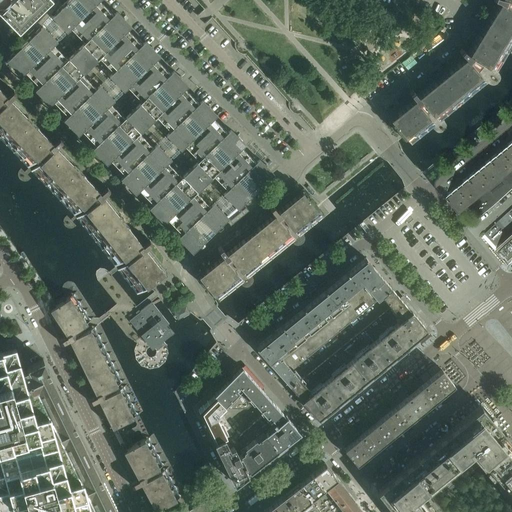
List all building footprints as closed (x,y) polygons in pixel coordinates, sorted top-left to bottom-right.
[(31,0),(0,0),(0,4),(9,14),(6,16),(11,20),(31,0)] [(68,0),(53,15),(50,13),(54,8),(51,5),(35,23),(38,25),(28,35),(30,37),(6,60),(21,75),(25,71),(39,85),(35,89),(49,104),(54,100),(59,106),(67,114),(63,119),(78,134),(82,130),(96,144),(92,148),(106,163),(111,159),(124,173),(120,177),(135,193),(139,189),(153,203),(148,207),(163,222),(168,218),(181,232),(177,236),(192,251),(212,232),(214,234),(227,221),(230,223),(248,208),(245,205),(241,209),(238,206),(273,172),(259,157),(254,161),(241,147),(245,143),(230,128),(226,132),(212,118),(217,114),(202,98),(198,102),(184,88),(188,84),(181,77),(173,69),(169,73),(156,59),(160,55),(145,40),(141,44),(127,29),(131,25),(116,10),(112,14),(99,0),(98,0),(68,0)] [(498,6),(484,28),(510,45),(511,45),(511,44),(511,43),(511,41),(511,0),(494,0),(496,4),(498,6)] [(462,60),(442,77),(461,101),(464,104),(465,104),(462,100),(469,94),(472,98),(473,97),(470,94),(477,88),(480,92),(481,91),(478,87),(484,82),(487,85),(488,84),(477,70),(483,64),(498,73),(499,72),(495,70),(500,62),(504,64),(504,63),(500,61),(505,53),(509,56),(510,54),(506,52),(510,45),(484,28),(479,36),(476,34),(470,35),(462,48),(459,52),(461,53),(460,58),(462,60)] [(411,102),(390,119),(412,146),(413,145),(410,142),(417,136),(420,140),(421,139),(418,135),(425,130),(428,133),(429,133),(426,129),(433,123),(436,127),(437,126),(425,112),(429,110),(440,124),(441,123),(438,119),(445,114),(448,117),(449,117),(446,113),(453,107),(456,111),(457,110),(454,106),(461,101),(442,77),(435,83),(432,79),(426,79),(409,92),(411,94),(410,95),(409,100),(411,102)] [(0,132),(1,133),(0,134),(0,136),(2,134),(8,141),(30,120),(24,113),(27,110),(27,104),(12,88),(10,90),(9,89),(4,89),(2,91),(0,88),(0,132)] [(49,139),(30,120),(8,141),(5,144),(6,145),(9,142),(15,148),(12,151),(13,152),(16,149),(22,155),(19,159),(20,159),(23,156),(29,163),(26,166),(27,167),(40,154),(43,157),(30,170),(30,171),(34,167),(40,174),(37,177),(38,178),(41,175),(47,181),(44,184),(45,185),(48,182),(54,189),(76,167),(70,160),(73,157),(73,151),(61,139),(59,136),(57,138),(56,136),(51,137),(49,139)] [(511,139),(491,156),(511,182),(511,139)] [(511,187),(511,182),(491,156),(469,174),(493,204),(511,187)] [(95,187),(76,167),(54,189),(51,192),(52,193),(55,190),(62,196),(58,199),(59,200),(62,197),(69,203),(65,207),(66,208),(69,204),(76,211),(72,214),(73,215),(86,202),(88,204),(75,217),(76,218),(79,215),(85,222),(81,225),(82,226),(86,223),(91,230),(88,233),(88,234),(92,231),(98,238),(121,218),(116,212),(119,209),(120,203),(108,188),(106,185),(104,187),(102,185),(97,185),(95,187)] [(493,204),(469,174),(446,193),(459,208),(465,204),(477,217),(493,204)] [(294,230),(310,217),(318,210),(302,191),(294,197),(291,194),(289,193),(274,206),(272,204),(269,207),(271,209),(269,210),(269,214),(270,216),(243,239),(240,236),(237,235),(222,247),(221,246),(217,248),(219,250),(218,251),(217,256),(219,258),(198,275),(214,295),(239,275),(234,269),(237,266),(242,272),(290,233),(285,227),(288,224),(294,230)] [(511,256),(511,217),(507,212),(484,233),(509,260),(511,256)] [(139,240),(121,218),(98,238),(94,241),(95,242),(99,239),(104,246),(100,249),(101,250),(105,247),(111,254),(107,257),(108,258),(111,255),(117,262),(113,265),(114,266),(128,255),(131,258),(116,269),(117,270),(121,267),(126,274),(123,277),(124,278),(127,275),(133,282),(129,285),(130,286),(134,283),(139,290),(135,293),(136,294),(147,285),(164,272),(157,264),(161,261),(162,255),(148,238),(146,240),(145,239),(141,238),(139,240)] [(392,289),(380,275),(366,258),(340,279),(365,310),(382,296),(383,296),(392,289)] [(365,310),(340,279),(318,297),(343,327),(365,310)] [(411,311),(399,297),(396,293),(392,289),(383,296),(387,301),(391,306),(388,309),(398,321),(411,311)] [(104,357),(90,329),(84,332),(81,326),(87,323),(70,296),(50,309),(64,331),(62,333),(61,337),(62,338),(59,340),(61,343),(63,342),(67,349),(71,350),(74,349),(83,367),(104,357)] [(343,327),(318,297),(301,311),(326,342),(343,327)] [(152,302),(140,311),(142,314),(139,316),(138,315),(131,321),(152,348),(171,333),(166,326),(169,324),(152,302)] [(175,312),(178,319),(189,313),(186,307),(175,312)] [(414,340),(398,321),(388,309),(364,328),(390,359),(414,340)] [(326,342),(301,311),(282,326),(308,357),(326,342)] [(426,329),(411,311),(398,321),(414,340),(426,329)] [(308,357),(282,326),(256,347),(281,376),(286,382),(289,385),(299,377),(296,374),(292,370),(308,357)] [(390,359),(364,328),(341,347),(367,378),(390,359)] [(367,378),(341,347),(318,366),(343,397),(367,378)] [(97,511),(54,423),(39,391),(33,394),(22,373),(15,349),(0,352),(0,511),(97,511)] [(119,388),(113,391),(112,388),(118,385),(104,357),(83,367),(94,391),(92,392),(90,396),(91,398),(89,399),(90,403),(92,402),(100,418),(105,419),(108,418),(112,427),(133,417),(119,388)] [(117,511),(72,417),(43,359),(27,367),(28,369),(22,373),(33,394),(39,391),(54,423),(97,511),(117,511)] [(343,397),(318,366),(301,380),(312,392),(302,400),(318,417),(343,397)] [(248,408),(254,402),(255,402),(257,406),(267,396),(265,393),(241,367),(211,397),(199,410),(214,441),(234,431),(221,415),(218,412),(222,408),(225,405),(229,408),(248,408)] [(456,386),(454,384),(451,380),(450,380),(441,369),(425,382),(439,399),(456,386)] [(312,392),(301,380),(299,377),(289,385),(302,400),(312,392)] [(439,399),(425,382),(409,395),(423,412),(439,399)] [(409,395),(392,409),(406,426),(423,412),(409,395)] [(286,417),(271,400),(269,398),(267,396),(257,406),(258,407),(260,409),(264,414),(275,426),(286,417)] [(511,511),(511,440),(481,404),(376,489),(394,511),(511,511)] [(392,409),(376,422),(390,439),(406,426),(392,409)] [(300,432),(286,417),(275,426),(264,414),(255,422),(277,450),(300,432)] [(277,450),(255,422),(242,434),(249,443),(244,448),(245,450),(238,456),(246,474),(277,450)] [(390,439),(376,422),(360,435),(374,452),(390,439)] [(234,431),(214,441),(226,467),(234,483),(246,474),(238,456),(245,450),(244,448),(249,443),(242,434),(238,437),(234,431)] [(374,452),(360,435),(344,448),(353,460),(358,466),(374,452)] [(176,499),(161,471),(155,474),(153,471),(159,467),(144,439),(123,451),(128,460),(125,461),(124,466),(133,482),(131,483),(133,486),(135,485),(136,487),(140,488),(143,486),(155,510),(176,499)] [(325,463),(298,484),(319,511),(324,511),(329,509),(331,511),(340,511),(343,510),(339,504),(325,487),(337,478),(325,463)] [(358,505),(350,495),(337,478),(325,487),(339,504),(343,510),(343,509),(345,511),(361,511),(360,510),(357,506),(358,505)] [(319,511),(298,484),(273,504),(279,511),(319,511)]
